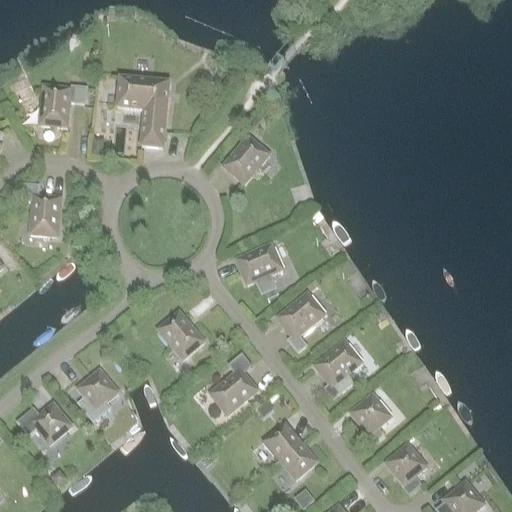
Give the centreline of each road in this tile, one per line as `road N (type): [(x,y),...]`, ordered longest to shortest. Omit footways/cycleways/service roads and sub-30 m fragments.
road 1 (residential): [(391,511),(202,269)]
road 2 (residential): [(0,409),(123,309),(142,283)]
road 3 (residential): [(202,269),(213,252),(217,213),(194,180),(142,173),(113,194)]
road 4 (residential): [(0,185),(48,161),(74,166),(113,194)]
